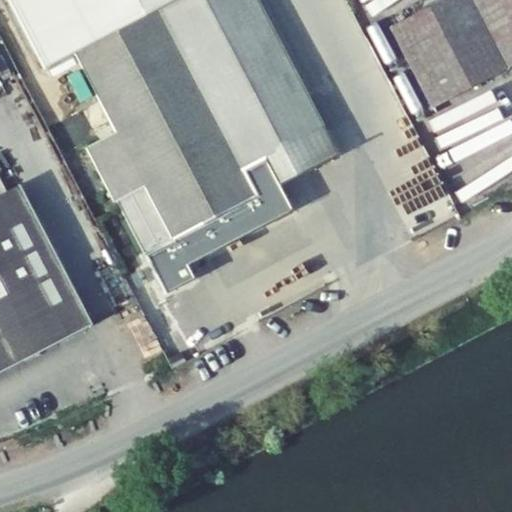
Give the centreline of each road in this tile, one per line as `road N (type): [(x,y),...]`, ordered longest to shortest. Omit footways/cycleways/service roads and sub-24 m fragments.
road 1 (unclassified): [(511,242),(104,455),(0,493)]
road 2 (unknown): [(289,0),(330,105),(346,214)]
road 3 (unknown): [(155,287),(346,214)]
